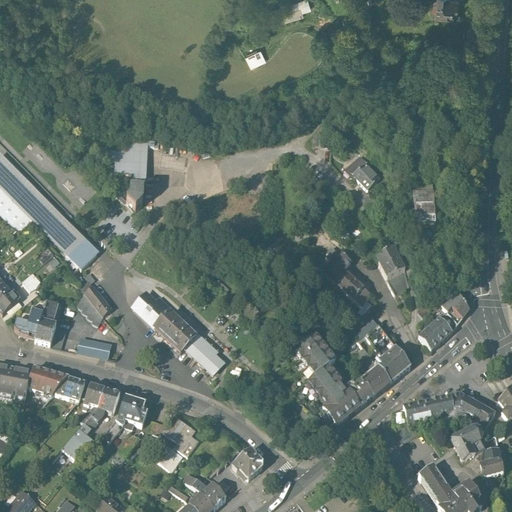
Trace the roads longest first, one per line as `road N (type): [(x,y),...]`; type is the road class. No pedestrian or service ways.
road 1 (secondary): [(500,0),(483,269),(495,320)]
road 2 (tertiary): [(297,483),(208,409),(15,354)]
road 3 (track): [(306,22),(328,23),(341,42),(337,87),(295,152)]
road 4 (tertiary): [(371,419),(465,335),(495,320)]
